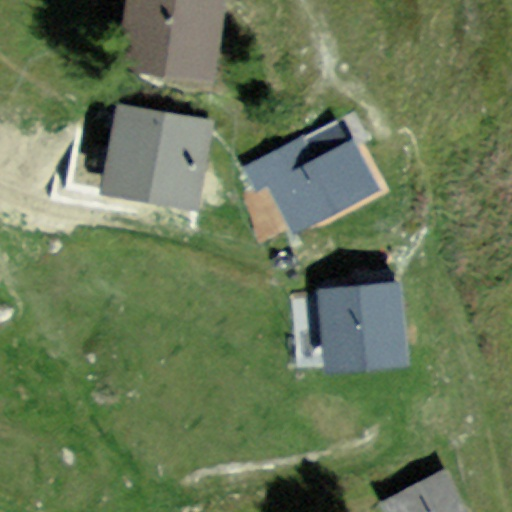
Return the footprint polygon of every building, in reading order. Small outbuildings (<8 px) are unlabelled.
[(132,0),(123,62),(205,74),(215,0),(132,0)] [(205,125),(121,111),(108,188),(191,203),(205,125)] [(341,125),(251,169),(258,184),(271,177),(295,227),(372,190),(341,125)] [(326,297),(333,366),(402,360),(395,290),(326,297)] [(459,511),(443,478),(384,506),(386,511),(459,511)]
